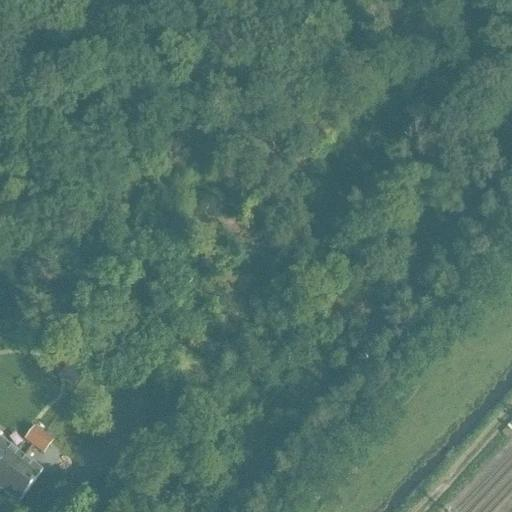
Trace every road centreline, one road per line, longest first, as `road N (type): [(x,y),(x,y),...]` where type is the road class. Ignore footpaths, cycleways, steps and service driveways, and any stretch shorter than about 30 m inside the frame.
road 1 (track): [(99,0),(0,131)]
road 2 (track): [(428,511),(511,422)]
